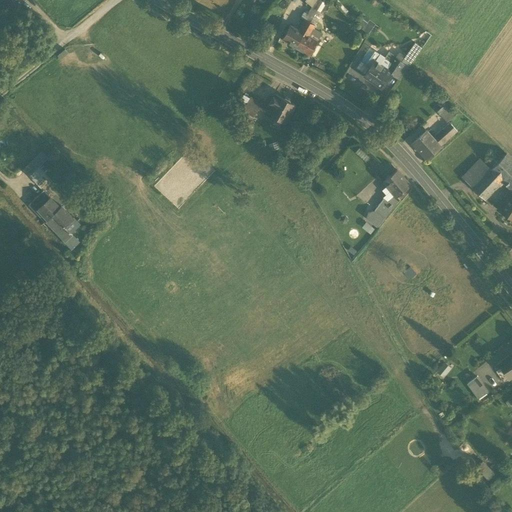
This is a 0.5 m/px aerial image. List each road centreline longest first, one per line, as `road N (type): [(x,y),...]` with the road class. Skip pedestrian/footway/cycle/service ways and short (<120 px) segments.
road 1 (secondary): [(160,0),(326,93),(386,137),(511,288)]
road 2 (track): [(74,32),(208,162)]
